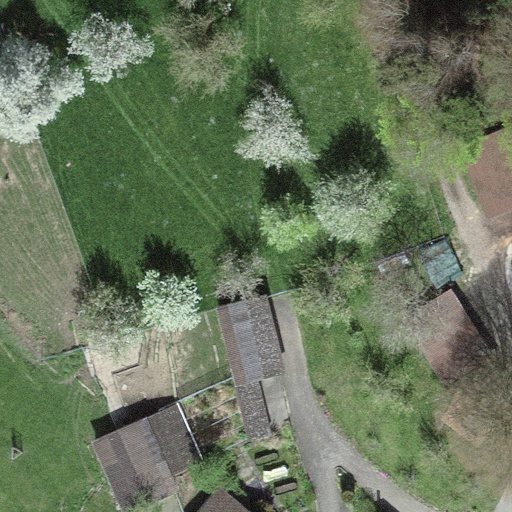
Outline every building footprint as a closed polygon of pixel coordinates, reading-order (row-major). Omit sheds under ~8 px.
[(511,128),(468,145),(491,203),(511,194),(511,128)] [(266,299),(236,306),(253,378),(284,371),(266,299)] [(439,301),(409,320),(455,389),(485,369),(439,301)] [(184,409),(100,444),(127,511),(136,511),(178,495),(172,480),(208,465),(184,409)] [(244,511),(229,490),(208,511),(244,511)]
